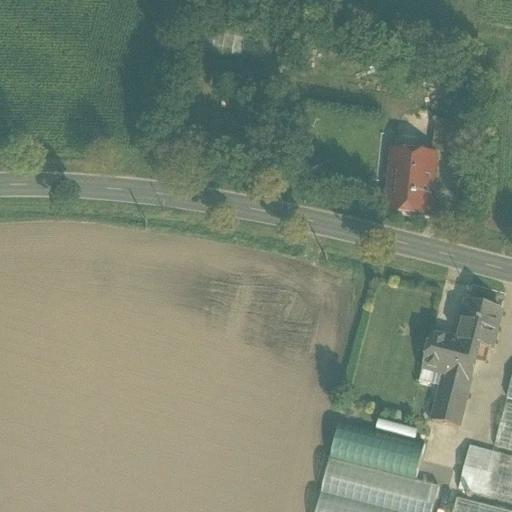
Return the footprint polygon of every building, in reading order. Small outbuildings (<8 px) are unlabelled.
[(208,53),(270,55),(271,41),(208,39),(208,53)] [(452,155),(458,125),(436,121),(430,151),(452,155)] [(412,151),(414,124),(397,123),(396,150),(412,151)] [(419,159),(393,156),(391,169),(418,172),(419,159)] [(418,172),(391,169),(390,186),(431,188),(433,173),(418,172)] [(431,188),(390,186),(387,215),(428,219),(431,188)] [(501,311),(469,303),(458,342),(479,347),(491,351),(501,311)] [(452,341),(431,335),(422,369),(444,374),(452,341)] [(458,342),(452,341),(444,374),(470,381),(479,347),(458,342)] [(470,381),(444,374),(439,391),(466,397),(470,381)] [(466,397),(439,391),(431,422),(458,429),(466,397)] [(511,405),(506,404),(494,448),(511,452),(511,405)] [(425,446),(339,424),(316,511),(432,511),(439,489),(415,483),(425,446)] [(492,455),(466,448),(455,491),(481,498),(492,455)] [(511,459),(492,455),(481,498),(511,505),(511,459)] [(508,511),(453,498),(449,511),(508,511)]
